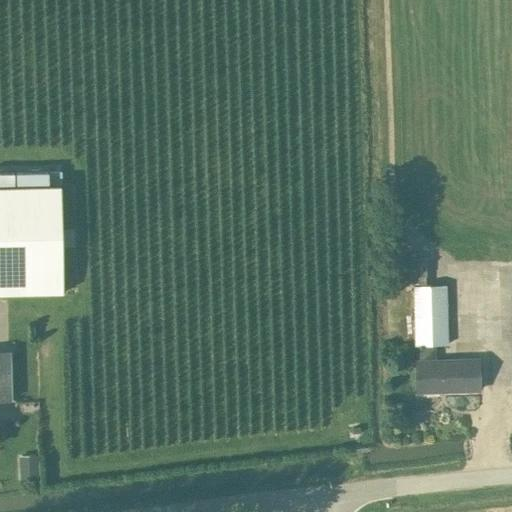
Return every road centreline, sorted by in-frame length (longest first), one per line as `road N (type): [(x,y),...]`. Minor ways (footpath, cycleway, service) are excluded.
road 1 (tertiary): [(333,496),(511,478)]
road 2 (tertiary): [(208,511),(333,496)]
